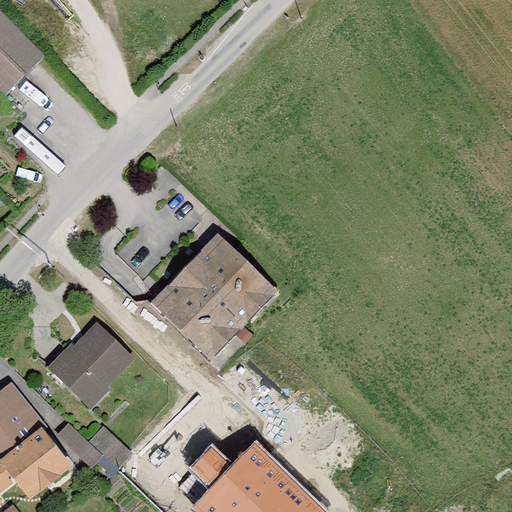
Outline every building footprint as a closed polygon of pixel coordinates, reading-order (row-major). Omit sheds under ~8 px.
[(0,11),(0,89),(7,96),(46,58),(0,11)] [(272,290),(209,232),(143,304),(206,362),(272,290)] [(85,314),(41,368),(87,406),(131,352),(85,314)] [(7,383),(0,388),(0,453),(39,423),(7,383)] [(39,423),(0,453),(0,468),(25,498),(69,463),(39,423)] [(106,425),(85,447),(114,475),(135,453),(106,425)] [(324,511),(255,445),(194,507),(199,511),(324,511)] [(23,511),(17,503),(4,511),(23,511)]
